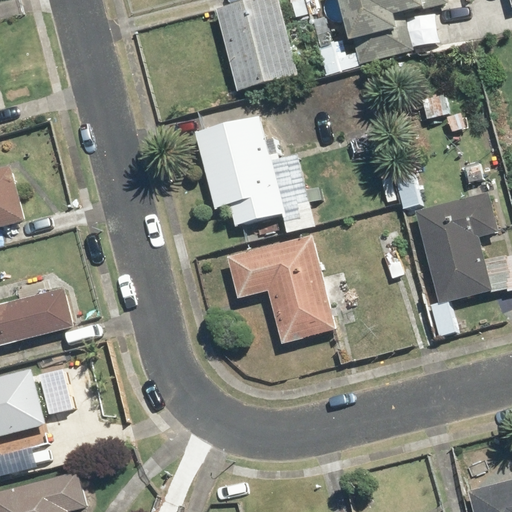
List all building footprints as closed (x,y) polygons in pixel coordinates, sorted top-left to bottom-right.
[(306,77),(287,0),(253,0),(226,7),(245,91),(306,77)] [(457,5),(455,0),(353,0),(371,66),(419,53),(417,47),(454,37),(446,8),(457,5)] [(208,133),(227,210),(238,207),(243,227),(290,216),(295,234),(321,228),(305,160),(278,167),(267,119),(208,133)] [(0,173),(0,233),(33,224),(17,169),(0,173)] [(501,292),(511,289),(511,257),(492,262),(486,237),(502,233),(493,196),(426,211),(446,304),(501,292)] [(330,269),(321,236),(236,260),(247,299),(277,291),(291,343),(365,323),(349,264),(330,269)] [(0,309),(0,348),(81,330),(72,292),(0,309)] [(0,463),(7,462),(2,441),(57,427),(41,366),(0,376),(0,463)] [(86,511),(96,510),(87,475),(0,496),(0,511),(86,511)] [(511,511),(511,483),(476,494),(481,511),(511,511)]
